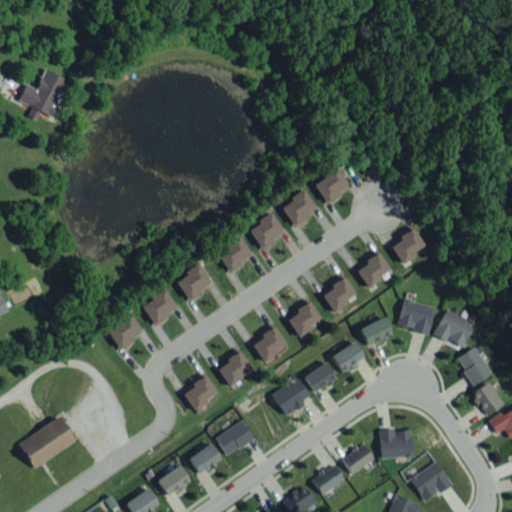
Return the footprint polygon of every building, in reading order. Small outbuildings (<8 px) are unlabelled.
[(68,80),(41,68),(33,87),(24,83),(16,100),(30,106),(25,115),(35,119),(38,111),(51,117),(56,106),(51,104),(55,95),(60,97),(68,80)] [(347,186),(333,166),(310,182),(324,202),(347,186)] [(278,204),(291,225),(315,210),(302,189),(278,204)] [(247,229),(258,247),(283,233),(269,210),(255,219),(257,222),(247,229)] [(399,261),(423,245),(410,225),(386,241),(399,261)] [(227,271),(250,255),(236,235),(213,251),(227,271)] [(351,266),(365,286),(389,270),(375,249),(351,266)] [(186,299),(210,283),(196,263),(172,280),(186,299)] [(354,295),(341,274),(317,289),(330,310),(354,295)] [(138,304),(151,324),(175,308),(162,288),(138,304)] [(320,318),(305,298),(282,315),(296,335),(320,318)] [(425,334),(432,306),(401,298),(395,323),(412,328),(411,330),(425,334)] [(432,334),(462,346),(472,320),(442,308),(432,334)] [(140,333),(129,312),(104,326),(115,347),(140,333)] [(390,334),(382,316),(357,326),(364,345),(390,334)] [(275,353),(272,349),(282,343),(271,322),(256,330),(258,335),(248,340),(260,361),(275,353)] [(339,371),(363,358),(353,340),(329,353),(339,371)] [(454,355),(469,384),(488,374),(474,345),(454,355)] [(249,369),(236,346),(220,355),(223,360),(214,365),(224,383),(249,369)] [(301,372),(310,391),(334,379),(325,360),(301,372)] [(215,393),(201,372),(178,388),(191,408),(215,393)] [(269,393),(283,414),(309,397),(295,376),(269,393)] [(500,404),(485,381),(469,392),(483,414),(500,404)] [(511,404),(486,421),(493,432),(501,428),(506,437),(511,433),(511,404)] [(15,442),(32,468),(73,440),(57,415),(15,442)] [(213,435),(223,454),(251,439),(241,420),(213,435)] [(377,429),(378,457),(410,456),(409,428),(377,429)] [(219,459),(209,442),(186,456),(196,473),(219,459)] [(349,473),(371,458),(361,443),(339,457),(349,473)] [(449,485),(436,461),(408,476),(420,500),(436,491),(437,492),(449,485)] [(155,479),(166,495),(188,480),(177,463),(155,479)] [(319,493),(342,479),(332,463),(309,477),(319,493)] [(129,511),(143,511),(156,506),(145,484),(134,489),(136,494),(124,500),(129,511)] [(279,499),(287,511),(296,511),(313,501),(302,485),(279,499)] [(413,511),(417,503),(393,493),(384,511),(413,511)]
